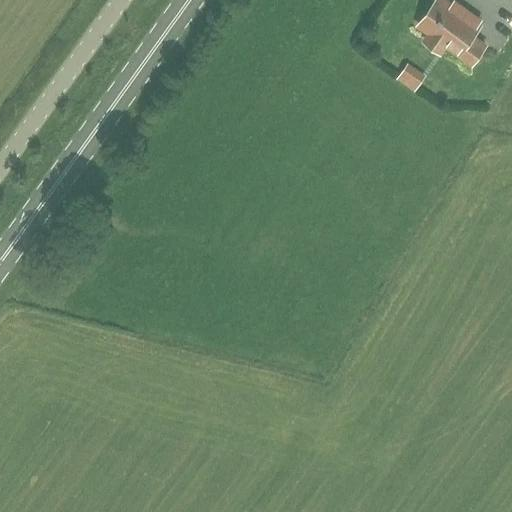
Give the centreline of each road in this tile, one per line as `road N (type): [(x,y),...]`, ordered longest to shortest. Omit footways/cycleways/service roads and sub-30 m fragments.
road 1 (primary): [(0,269),(192,0)]
road 2 (unclassified): [(0,169),(123,0)]
